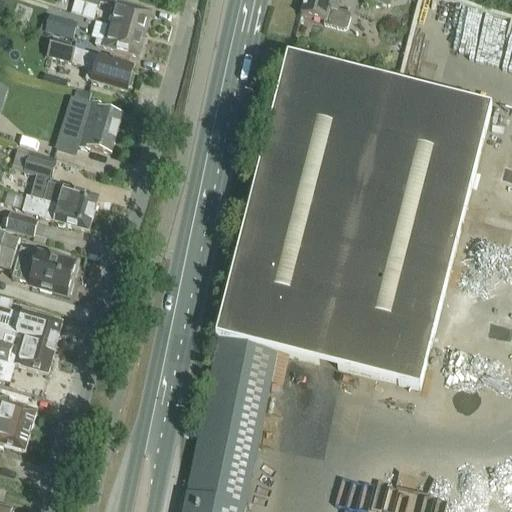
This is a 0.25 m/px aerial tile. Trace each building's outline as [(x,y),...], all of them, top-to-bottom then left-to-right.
[(77,0),(77,1),(72,16),(94,23),(98,9),(99,10),(102,0),(77,0)] [(323,28),(344,34),(348,31),(351,20),(349,16),(338,13),(341,0),(306,0),(301,19),(324,25),(323,28)] [(361,0),(361,2),(388,10),(390,0),(405,0),(414,2),(415,0),(361,0)] [(113,12),(109,28),(145,38),(151,16),(112,5),(110,11),(113,12)] [(49,20),(45,35),(72,42),(76,27),(49,20)] [(98,43),(96,49),(139,61),(145,38),(109,28),(104,45),(98,43)] [(86,81),(92,83),(92,85),(127,95),(134,70),(98,60),(76,54),(76,53),(51,46),(47,60),(89,72),(86,81)] [(245,511),(258,451),(262,433),(277,357),(421,393),(492,112),(288,60),(216,341),(219,342),(183,511),(245,511)] [(90,105),(93,97),(77,93),(75,100),(90,105)] [(89,106),(79,141),(51,133),(45,152),(68,158),(71,149),(88,154),(89,151),(110,158),(122,119),(101,112),(101,109),(89,106)] [(30,201),(37,203),(49,207),(93,219),(98,202),(77,196),(76,191),(70,190),(66,193),(49,188),(56,163),(29,155),(26,164),(11,160),(9,168),(24,173),(23,176),(36,180),(30,201)] [(33,219),(39,221),(39,222),(89,236),(93,219),(49,207),(37,203),(30,201),(21,198),(17,213),(33,218),(33,219)] [(39,224),(11,216),(5,233),(33,241),(39,224)] [(0,236),(0,270),(10,273),(19,243),(0,236)] [(12,283),(28,287),(28,288),(68,300),(68,297),(70,298),(78,271),(76,270),(77,268),(37,256),(37,257),(21,253),(12,283)] [(0,300),(0,316),(6,319),(7,315),(10,303),(0,300)] [(22,319),(7,315),(6,319),(0,316),(0,332),(17,337),(56,349),(62,327),(23,316),(22,319)] [(4,344),(0,343),(0,383),(2,384),(7,367),(47,379),(56,349),(17,337),(15,342),(5,339),(4,344)] [(0,400),(0,423),(31,433),(36,416),(15,410),(16,406),(1,401),(0,400)] [(24,456),(31,433),(0,423),(0,452),(3,453),(3,450),(24,456)]
